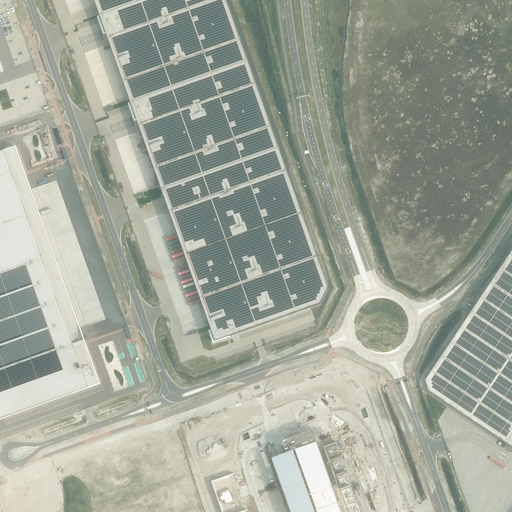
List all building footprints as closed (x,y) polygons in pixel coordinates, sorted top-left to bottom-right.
[(93,0),(100,17),(97,17),(97,18),(98,18),(104,35),(106,34),(131,103),(128,104),(128,105),(129,105),(135,121),(137,121),(161,191),(279,149),(226,0),(93,0)] [(0,419),(100,384),(16,147),(0,152),(0,419)] [(279,149),(161,191),(211,330),(209,331),(209,332),(210,332),(214,343),(230,337),(230,338),(230,337),(321,305),(328,288),(279,149)] [(477,303),(425,381),(428,391),(448,405),(480,426),(511,447),(511,256),(509,255),(477,303)] [(335,383),(327,399),(352,410),(359,395),(335,383)] [(310,405),(307,415),(323,420),(327,410),(310,405)] [(333,414),(328,422),(340,428),(344,420),(333,414)] [(286,454),(272,459),(290,511),(340,511),(312,432),(282,443),(286,454)] [(38,496),(29,498),(31,511),(41,511),(42,511),(38,496)]
